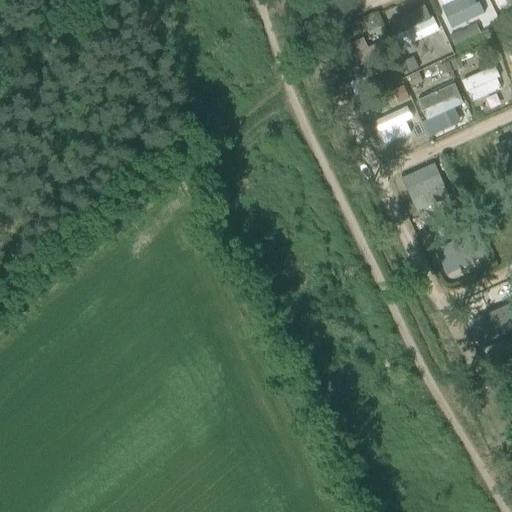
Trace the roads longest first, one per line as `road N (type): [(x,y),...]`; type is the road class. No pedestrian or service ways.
road 1 (track): [(494,511),(287,92),(250,0)]
road 2 (unknown): [(511,107),(386,160)]
